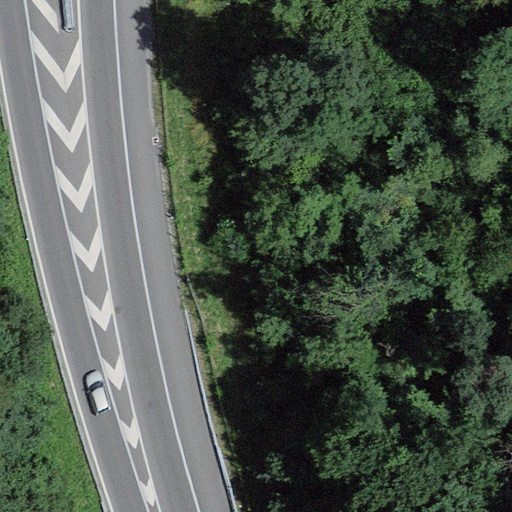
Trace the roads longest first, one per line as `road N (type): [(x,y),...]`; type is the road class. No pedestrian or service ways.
road 1 (motorway): [(131,511),(63,284),(7,0)]
road 2 (trunk): [(179,511),(124,275),(96,0)]
